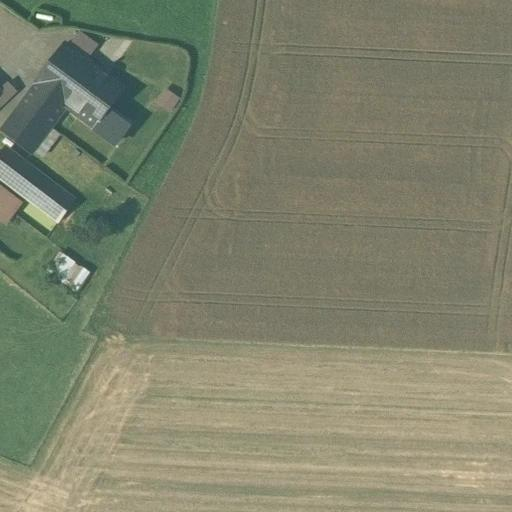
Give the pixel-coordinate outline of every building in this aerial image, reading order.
[(66,108),(96,69),(65,46),(0,131),(31,155),(50,128),(66,108)] [(123,89),(96,69),(66,108),(116,144),(128,128),(106,112),(123,89)] [(173,112),(182,97),(167,88),(158,103),(173,112)] [(25,164),(4,149),(0,154),(0,179),(59,223),(75,201),(25,164)] [(0,184),(0,221),(7,226),(24,203),(0,184)] [(51,275),(83,290),(93,268),(60,253),(51,275)]
